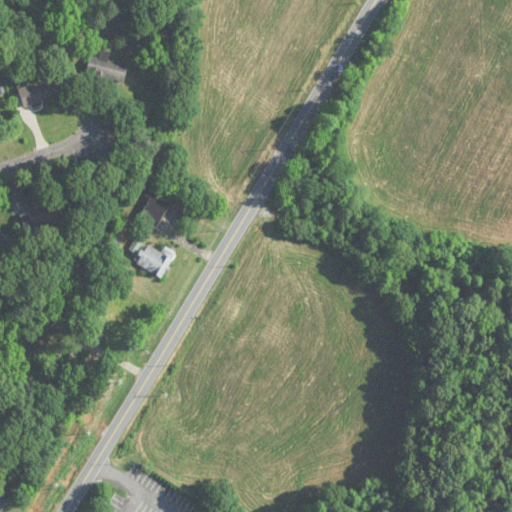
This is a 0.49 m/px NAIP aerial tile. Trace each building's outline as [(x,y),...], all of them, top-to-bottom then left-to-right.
[(110,52),(100,50),(99,57),(90,55),(86,74),(124,83),(129,65),(108,60),(110,52)] [(18,89),(25,107),(61,95),(54,76),(18,89)] [(138,219),(157,229),(171,203),(153,193),(138,219)] [(62,224),(59,205),(21,211),(24,229),(62,224)] [(165,247),(161,253),(137,238),(129,250),(136,254),(132,260),(162,279),(177,254),(165,247)] [(136,311),(110,291),(95,311),(121,331),(136,311)] [(0,511),(9,502),(0,495),(0,511)]
